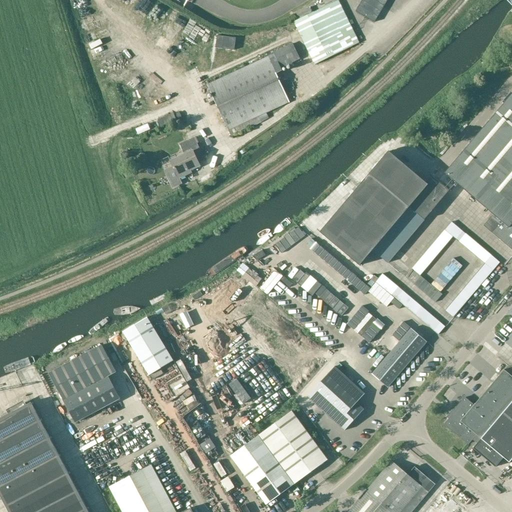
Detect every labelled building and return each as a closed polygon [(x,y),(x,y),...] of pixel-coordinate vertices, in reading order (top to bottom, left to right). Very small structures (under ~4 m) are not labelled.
[(362,0),(356,11),(375,23),(388,0),(362,0)] [(359,43),(339,1),(295,22),(315,65),(359,43)] [(274,53),(274,54),(207,85),(229,130),(289,102),(276,74),(283,71),(281,69),(300,60),(293,44),(274,53)] [(490,67),(413,132),(442,157),(507,81),(490,67)] [(389,151),(320,232),(360,266),(373,251),(387,263),(456,183),(495,215),(485,227),(511,250),(511,96),(446,174),(441,170),(428,185),(389,151)] [(164,118),(153,123),(156,129),(167,124),(164,118)] [(183,150),(185,155),(171,161),(178,178),(191,172),(190,170),(200,166),(199,163),(205,160),(197,144),(193,146),(191,140),(189,141),(188,140),(180,145),(182,151),(183,150)] [(453,221),(441,234),(450,242),(454,237),(485,264),(445,311),(453,318),(500,262),(453,221)] [(439,238),(405,277),(435,303),(442,295),(420,276),(447,245),(439,238)] [(399,287),(392,295),(439,335),(446,326),(399,287)] [(173,361),(147,317),(123,332),(149,375),(173,361)] [(412,330),(406,336),(372,375),(388,389),(427,343),(412,330)] [(102,345),(49,373),(75,423),(120,399),(108,376),(116,372),(102,345)] [(357,404),(365,395),(335,368),(308,398),(345,432),(364,411),(357,404)] [(454,415),(446,426),(468,445),(476,435),(481,440),(473,448),(496,468),(504,459),(510,464),(511,461),(511,376),(505,371),(474,407),(465,399),(454,412),(454,415)] [(31,403),(0,419),(0,487),(60,456),(31,403)] [(260,436),(295,485),(328,461),(292,412),(260,436)] [(295,485),(260,436),(231,457),(267,505),(295,485)] [(187,446),(182,449),(192,466),(197,463),(187,446)] [(69,474),(60,456),(0,487),(0,495),(6,507),(69,474)] [(392,462),(349,511),(412,511),(435,486),(415,468),(412,472),(410,470),(405,471),(404,472),(392,462)] [(183,511),(176,511),(152,465),(110,487),(122,511),(192,511),(191,508),(183,511)] [(69,474),(6,507),(8,511),(88,511),(87,508),(69,474)] [(465,511),(447,497),(433,511),(465,511)]
